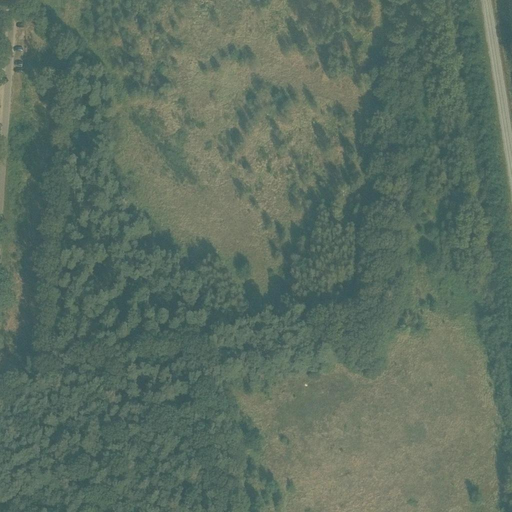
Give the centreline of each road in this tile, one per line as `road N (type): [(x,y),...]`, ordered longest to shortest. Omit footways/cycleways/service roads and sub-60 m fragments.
road 1 (track): [(226,219),(67,50)]
road 2 (unclassified): [(0,222),(13,0)]
